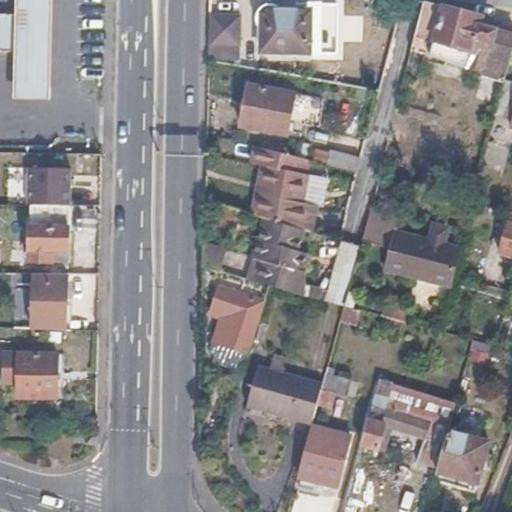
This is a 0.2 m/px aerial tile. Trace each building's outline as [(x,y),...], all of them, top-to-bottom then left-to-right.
[(12,51),(12,100),(47,101),(47,0),(13,0),(13,14),(31,14),(31,51),(12,51)] [(485,23),(480,16),(424,1),(414,38),(421,39),(417,52),(504,77),(511,48),(511,36),(484,29),(485,23)] [(261,53),(310,54),(310,10),(262,9),(261,53)] [(31,51),(31,14),(13,14),(0,14),(0,50),(12,51),(31,51)] [(240,15),(210,15),(210,45),(240,45),(240,15)] [(294,94),(248,85),(240,127),(286,136),(294,94)] [(328,150),(324,165),(338,168),(359,173),(363,158),(328,150)] [(324,165),(309,161),(292,156),(273,221),(283,225),(322,236),(330,239),(337,214),(326,211),(338,168),(324,165)] [(34,205),(74,206),(74,170),(32,170),(31,206),(34,206),(34,205)] [(34,206),(34,261),(56,261),(56,249),(73,249),(74,206),(34,205),(34,206)] [(511,212),(510,212),(499,252),(511,255),(511,212)] [(255,283),(270,287),(317,299),(325,270),(314,267),(322,236),(283,225),(270,265),(260,262),(255,283)] [(382,271),(447,288),(457,249),(392,232),(382,271)] [(341,305),(357,246),(338,242),(323,300),(341,305)] [(215,275),(242,280),(255,283),(260,262),(202,248),(201,271),(215,275)] [(19,274),(18,329),(65,331),(66,274),(19,274)] [(213,340),(250,352),(257,329),(242,325),(250,297),(238,293),(242,280),(215,275),(213,286),(217,286),(210,314),(220,317),(213,340)] [(55,354),(1,354),(1,383),(15,383),(15,398),(54,399),(55,354)] [(248,407),(311,424),(317,403),(322,382),(260,365),(248,407)] [(327,365),(322,382),(317,403),(332,407),(335,392),(345,395),(348,378),(331,374),(333,366),(327,365)] [(438,468),(447,431),(455,405),(378,380),(361,443),(378,448),(385,424),(425,434),(417,463),(438,468)] [(343,464),(350,436),(311,427),(302,456),(305,457),(300,479),(338,487),(343,464)] [(447,431),(438,468),(436,473),(477,483),(488,442),(447,431)]
